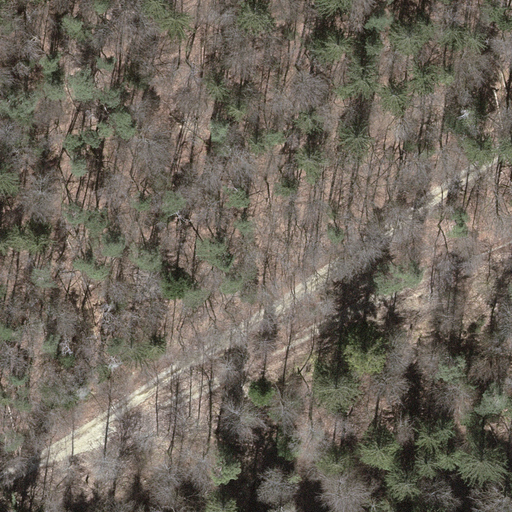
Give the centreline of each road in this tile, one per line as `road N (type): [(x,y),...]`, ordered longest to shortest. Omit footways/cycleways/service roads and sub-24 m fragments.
road 1 (track): [(0,476),(511,146)]
road 2 (track): [(37,452),(96,445),(354,306),(511,233)]
